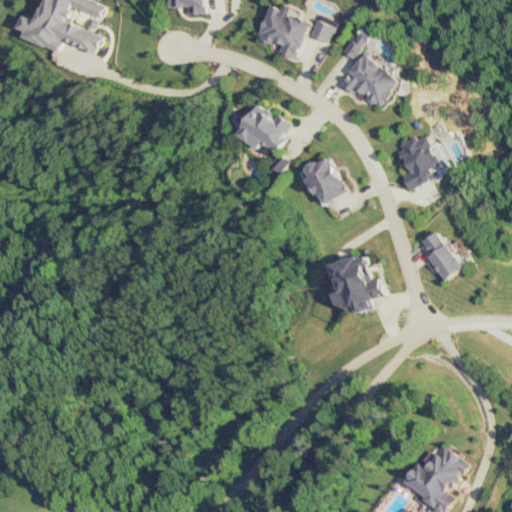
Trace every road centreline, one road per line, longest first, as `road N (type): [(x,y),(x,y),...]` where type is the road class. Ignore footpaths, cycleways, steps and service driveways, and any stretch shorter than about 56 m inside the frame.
road 1 (residential): [(431,328),(377,169),(355,134),(274,73),(178,47)]
road 2 (residential): [(431,328),(389,337),(350,362),(215,511)]
road 3 (residential): [(289,511),(378,382),(431,328)]
